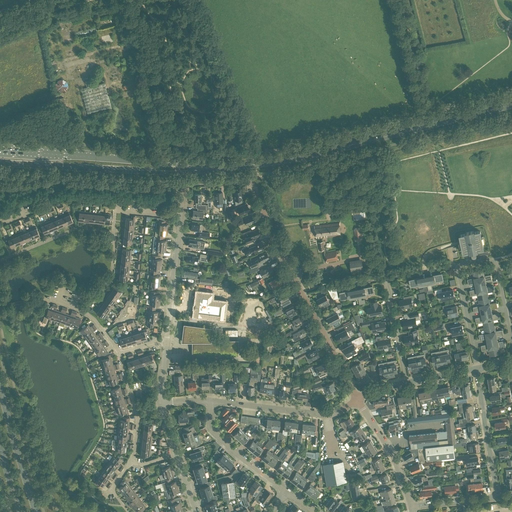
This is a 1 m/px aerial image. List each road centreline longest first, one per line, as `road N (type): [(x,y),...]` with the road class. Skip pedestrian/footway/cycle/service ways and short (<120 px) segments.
road 1 (residential): [(356,399),(249,181),(185,185)]
road 2 (primary): [(237,166),(511,105)]
road 3 (primary): [(0,162),(152,172),(237,166)]
road 4 (primary): [(237,166),(0,150)]
road 5 (residential): [(210,400),(327,414),(356,399)]
road 6 (residential): [(497,497),(477,367)]
road 7 (secondary): [(36,511),(0,385)]
road 8 (residential): [(167,338),(182,208)]
road 9 (residential): [(284,491),(212,431),(210,400)]
road 10 (residential): [(455,266),(495,259),(511,340)]
road 11 (residential): [(412,507),(392,454),(356,399)]
road 12 (residential): [(0,226),(62,199),(116,202)]
